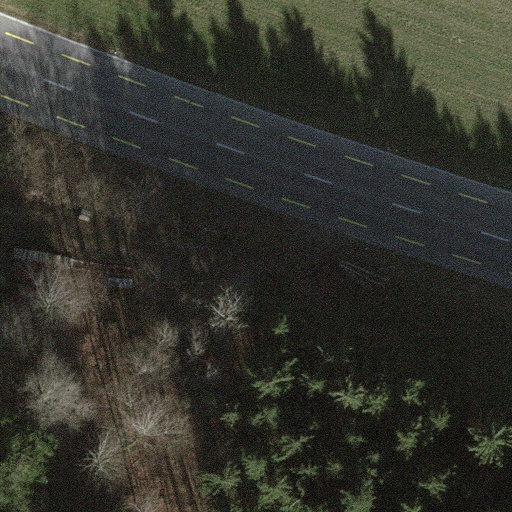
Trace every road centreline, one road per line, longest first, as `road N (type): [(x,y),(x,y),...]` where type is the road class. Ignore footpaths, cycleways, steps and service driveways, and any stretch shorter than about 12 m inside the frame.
road 1 (tertiary): [(0,53),(187,130),(511,229)]
road 2 (track): [(0,229),(255,266),(317,247),(367,185)]
